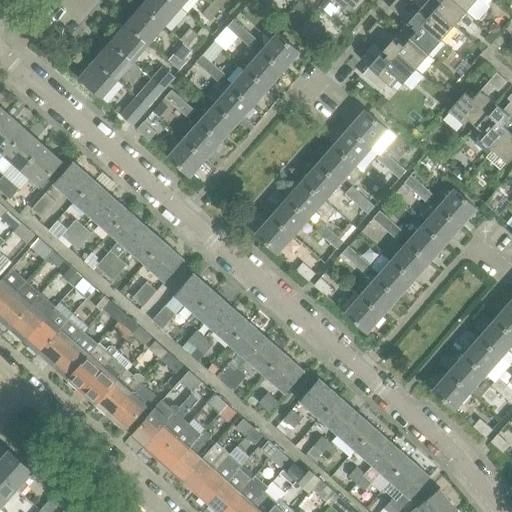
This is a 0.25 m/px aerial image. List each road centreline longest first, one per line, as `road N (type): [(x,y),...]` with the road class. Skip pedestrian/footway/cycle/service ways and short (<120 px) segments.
road 1 (residential): [(189,212),(0,50)]
road 2 (residential): [(362,368),(189,212)]
road 3 (residential): [(362,368),(474,244),(506,271)]
road 4 (residential): [(505,511),(451,444),(362,368)]
road 5 (residential): [(164,511),(14,377)]
road 6 (residential): [(189,212),(295,94),(308,94),(321,78)]
